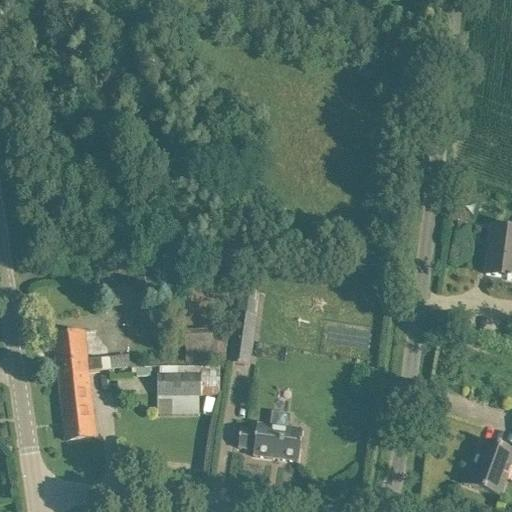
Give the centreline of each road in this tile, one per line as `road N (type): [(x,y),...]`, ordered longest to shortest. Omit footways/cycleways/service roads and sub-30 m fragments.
road 1 (unclassified): [(357,511),(385,475),(443,0)]
road 2 (unclassified): [(35,498),(309,511)]
road 3 (unclassified): [(35,498),(0,263)]
